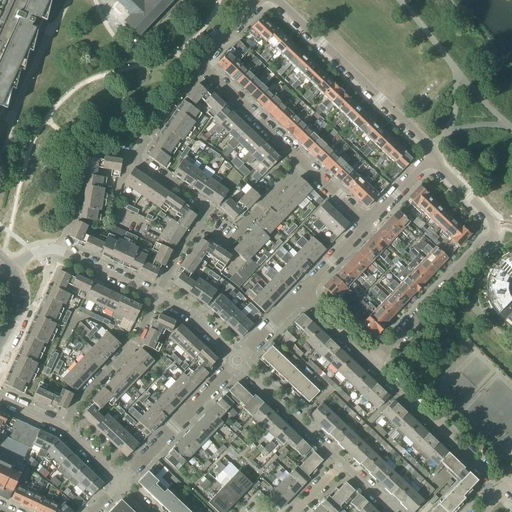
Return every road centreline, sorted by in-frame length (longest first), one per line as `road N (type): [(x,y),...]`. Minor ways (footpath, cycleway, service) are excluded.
road 1 (residential): [(372,361),(493,237),(493,220),(430,159)]
road 2 (residential): [(430,159),(429,145),(276,0)]
road 3 (residential): [(506,491),(372,361)]
road 4 (residential): [(118,482),(236,361)]
road 5 (residential): [(63,429),(92,381),(133,347),(156,296)]
road 6 (residential): [(156,296),(56,250),(39,250),(12,269)]
road 7 (residential): [(197,225),(228,244),(302,162)]
road 8 (residential): [(339,465),(236,361)]
road 9 (residential): [(302,162),(201,64)]
